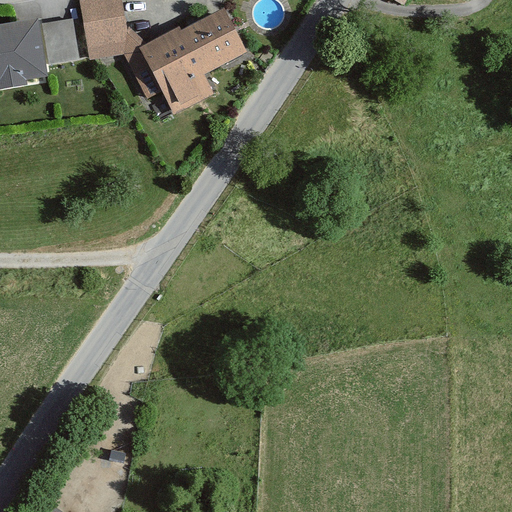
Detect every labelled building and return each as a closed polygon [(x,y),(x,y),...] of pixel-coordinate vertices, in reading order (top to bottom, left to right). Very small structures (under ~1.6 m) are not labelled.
[(111,0),(100,0),(73,5),(83,62),(121,55),(111,0)] [(369,0),(388,11),(394,0),(397,0),(401,2),(402,0),(448,0),(459,6),(462,0),(369,0)] [(232,59),(209,15),(174,34),(172,29),(130,51),(165,116),(202,96),(193,79),(232,59)] [(75,64),(69,22),(36,27),(42,68),(75,64)] [(33,82),(23,25),(0,29),(0,94),(13,93),(11,86),(33,82)]
